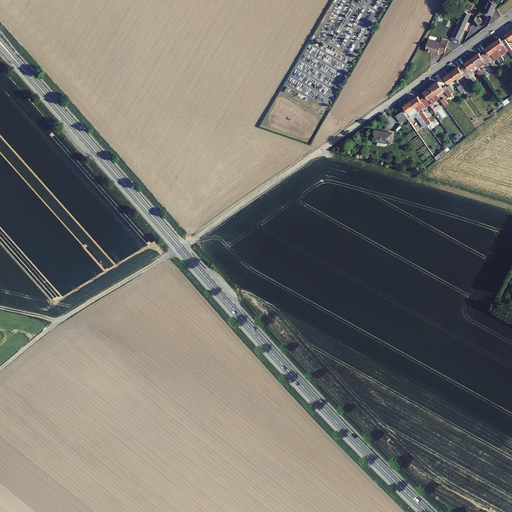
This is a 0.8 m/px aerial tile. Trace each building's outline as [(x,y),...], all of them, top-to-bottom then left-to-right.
[(497,6),(488,2),(483,13),(489,16),(489,15),(492,16),(496,7),(497,6)] [(503,14),(496,7),(492,16),(488,24),(503,14)] [(471,11),(464,8),(453,33),(459,36),(471,11)] [(511,42),(506,34),(502,36),(501,34),(494,39),(502,51),(510,46),(511,49),(511,42)] [(445,48),(449,38),(442,36),(442,40),(436,38),(436,39),(429,37),(427,47),(435,49),(435,50),(439,51),(440,47),(445,48)] [(488,47),(484,49),(492,59),(499,54),(503,60),(507,57),(502,51),(494,39),(486,44),(488,47)] [(479,49),(472,54),(479,64),(486,59),(488,62),(492,59),(484,49),(481,52),(479,49)] [(479,64),(472,54),(465,59),(467,62),(464,64),(472,75),(475,72),(473,68),(479,64)] [(460,63),(454,67),(458,73),(464,68),(466,71),(466,72),(469,77),(472,75),(464,64),(461,66),(460,63)] [(454,67),(446,73),(450,78),(458,73),(454,67)] [(440,77),(433,82),(438,89),(445,84),(450,91),(454,89),(449,82),(447,80),(444,82),(440,77)] [(433,82),(426,87),(428,90),(425,92),(431,100),(442,93),(438,89),(433,82)] [(420,91),(413,96),(417,102),(424,97),(426,99),(428,102),(431,100),(425,92),(422,94),(420,91)] [(408,103),(404,106),(409,113),(410,114),(414,111),(413,111),(420,106),(419,105),(417,102),(413,96),(406,101),(408,103)] [(402,118),(409,113),(404,106),(397,110),(402,118)] [(422,108),(420,106),(413,111),(414,111),(410,114),(411,117),(419,111),(419,110),(422,108)] [(438,113),(430,119),(433,124),(442,118),(438,113)] [(384,136),(379,146),(384,148),(391,151),(395,153),(400,143),(384,136)] [(448,145),(437,154),(439,157),(451,148),(448,145)]
